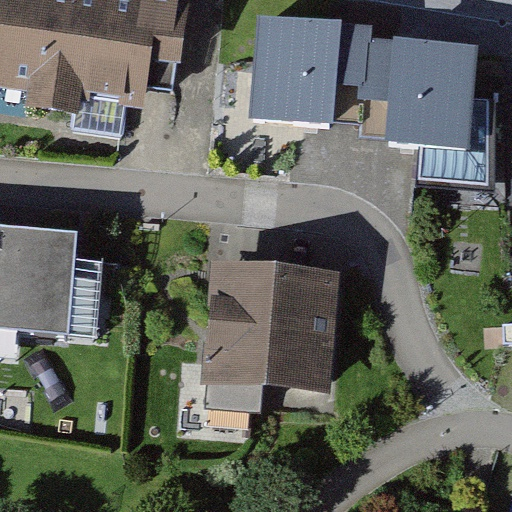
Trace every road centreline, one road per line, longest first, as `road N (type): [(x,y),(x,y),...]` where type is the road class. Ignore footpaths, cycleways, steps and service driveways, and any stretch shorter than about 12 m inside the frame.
road 1 (residential): [(487,427),(416,337),(367,218),(0,181)]
road 2 (residential): [(487,427),(413,448),(337,511)]
